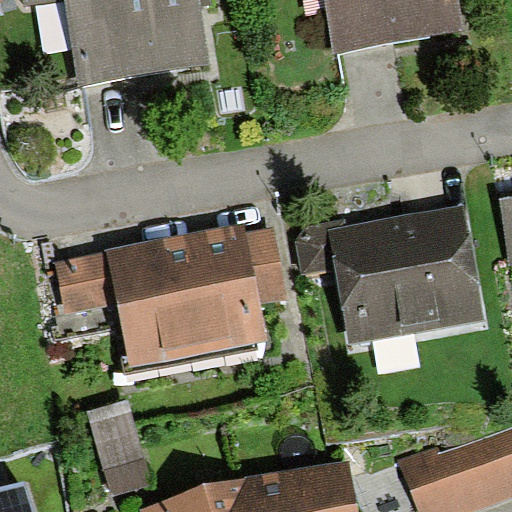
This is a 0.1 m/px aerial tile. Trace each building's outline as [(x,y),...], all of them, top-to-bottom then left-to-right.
[(21,0),(23,9),(62,3),(75,91),(207,72),(197,5),(195,0),(21,0)] [(324,0),(333,56),(463,37),(457,0),(324,0)] [(511,201),(498,204),(507,270),(511,269),(511,201)] [(347,227),(309,234),(302,244),(305,256),(313,263),(316,276),(335,273),(349,352),(485,327),(464,211),(406,222),(348,232),(347,227)] [(163,246),(57,266),(67,317),(113,308),(126,375),(266,349),(257,304),(285,299),(273,237),(237,244),(234,232),(163,246)] [(90,419),(114,500),(153,488),(129,407),(90,419)] [(400,462),(418,511),(475,511),(511,498),(511,427),(437,455),(435,449),(400,462)] [(246,488),(162,511),(356,511),(349,470),(246,488)] [(28,511),(23,494),(0,501),(0,511),(28,511)]
